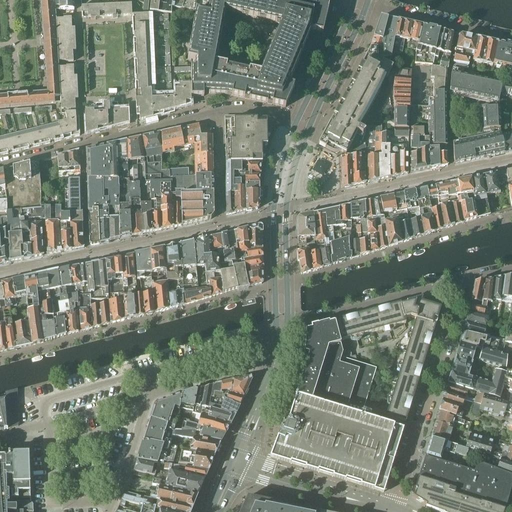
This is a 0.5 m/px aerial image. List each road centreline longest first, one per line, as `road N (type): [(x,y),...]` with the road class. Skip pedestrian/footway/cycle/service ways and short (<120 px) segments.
road 1 (residential): [(295,120),(216,111),(0,164)]
road 2 (residential): [(274,287),(0,360)]
road 3 (residential): [(393,511),(467,278)]
road 4 (residential): [(511,215),(287,284)]
road 5 (residential): [(287,325),(467,278)]
road 6 (tertiary): [(295,120),(272,210),(274,287)]
road 7 (tertiary): [(287,284),(286,200),(308,126)]
road 8 (tertiary): [(239,470),(386,510)]
road 9 (residential): [(0,435),(146,395)]
road 10 (tertiary): [(386,510),(244,459)]
road 11 (residential): [(365,7),(511,40)]
road 12 (tertiary): [(308,126),(365,7)]
road 13 (tertiary): [(352,5),(295,120)]
road 14 (residential): [(146,395),(207,375),(269,368)]
road 15 (residential): [(107,511),(146,395)]
